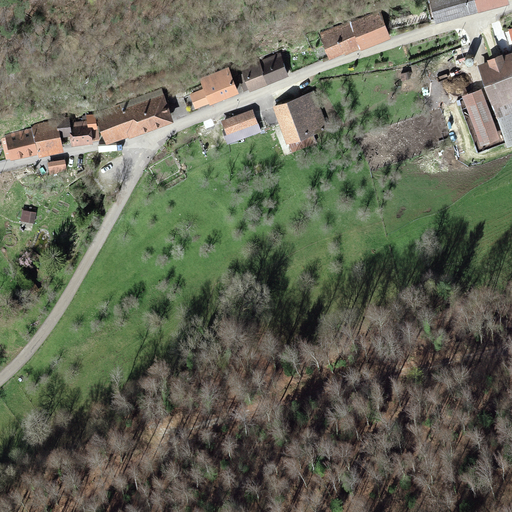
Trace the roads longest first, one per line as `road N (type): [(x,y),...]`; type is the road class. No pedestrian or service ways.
road 1 (residential): [(147,137),(511,4)]
road 2 (track): [(511,343),(369,373),(173,437)]
road 3 (residential): [(0,378),(42,336),(147,137)]
road 4 (track): [(511,347),(410,405),(304,511)]
road 5 (residential): [(147,137),(0,168)]
road 6 (track): [(173,437),(65,511)]
